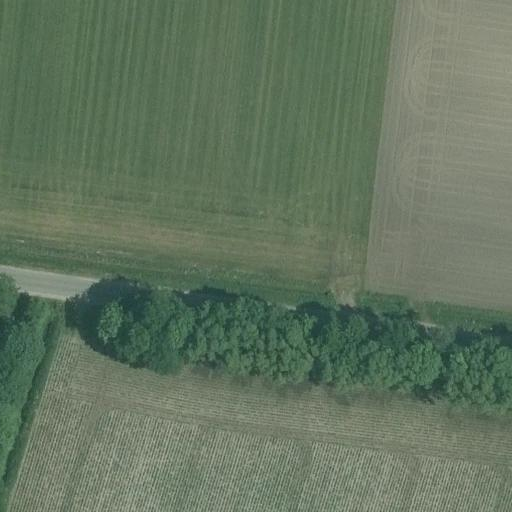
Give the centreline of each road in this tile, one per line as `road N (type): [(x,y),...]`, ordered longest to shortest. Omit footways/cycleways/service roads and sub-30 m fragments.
road 1 (unclassified): [(0,271),(511,344)]
road 2 (track): [(0,416),(41,276)]
